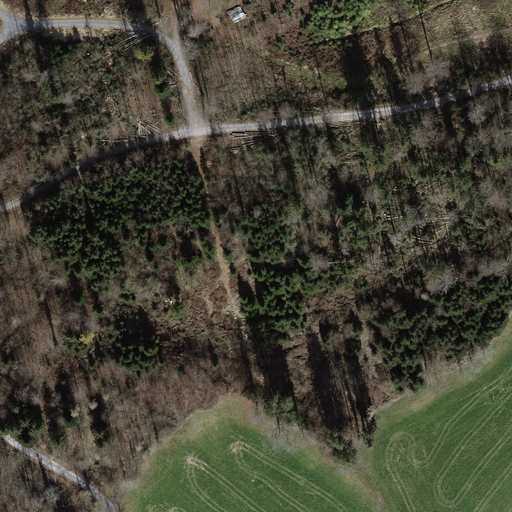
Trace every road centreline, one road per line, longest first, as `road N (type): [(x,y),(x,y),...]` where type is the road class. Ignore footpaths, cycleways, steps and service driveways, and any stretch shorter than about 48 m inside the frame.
road 1 (track): [(0,209),(90,159),(145,141),(390,108),(511,77)]
road 2 (track): [(0,39),(47,23),(147,29),(177,53),(202,132)]
road 3 (track): [(112,511),(0,430)]
